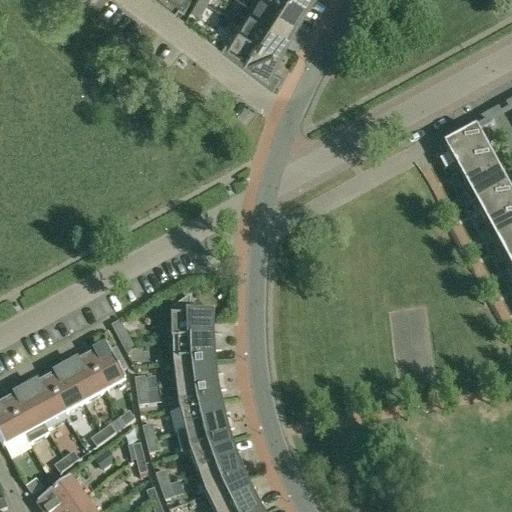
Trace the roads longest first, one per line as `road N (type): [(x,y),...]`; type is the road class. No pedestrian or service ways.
road 1 (residential): [(265,191),(253,311),(261,407),(304,511)]
road 2 (residential): [(0,341),(265,191)]
road 3 (residential): [(265,191),(477,77)]
road 4 (residential): [(291,116),(137,0)]
road 5 (residential): [(291,116),(354,0)]
